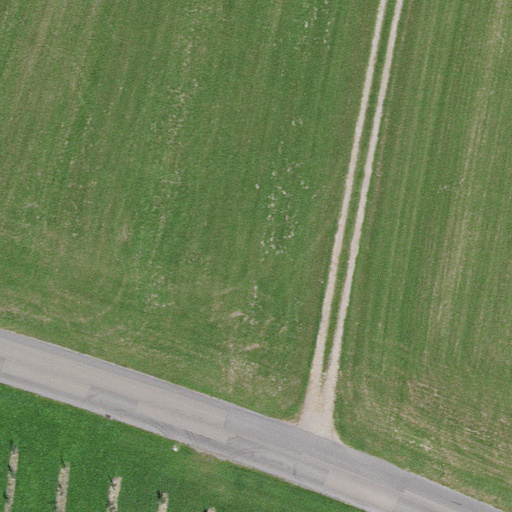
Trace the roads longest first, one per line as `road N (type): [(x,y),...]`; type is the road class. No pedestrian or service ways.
road 1 (track): [(314,468),(396,0)]
road 2 (residential): [(0,357),(432,511)]
